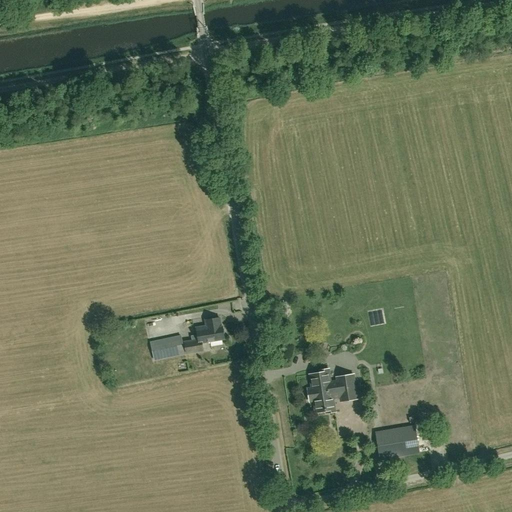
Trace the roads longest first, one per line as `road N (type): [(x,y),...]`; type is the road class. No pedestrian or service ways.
road 1 (unclassified): [(284,509),(198,0)]
road 2 (track): [(206,52),(511,1)]
road 3 (unclassified): [(284,509),(511,455)]
road 4 (track): [(206,52),(0,87)]
road 5 (track): [(0,25),(161,0)]
